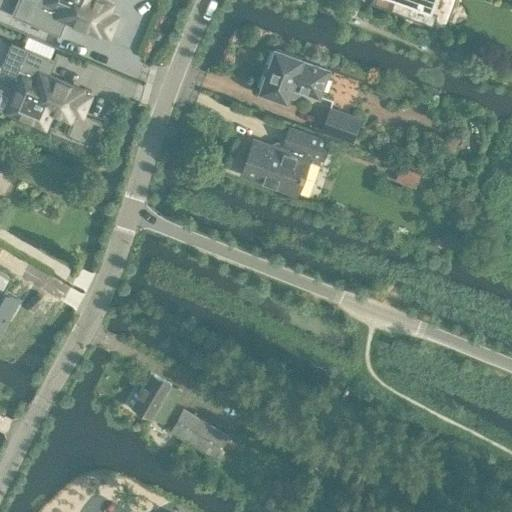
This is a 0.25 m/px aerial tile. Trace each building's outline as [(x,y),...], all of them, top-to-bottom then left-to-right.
[(19,0),(13,14),(28,20),(58,33),(65,18),(99,32),(100,30),(109,34),(117,15),(108,12),(111,3),(104,0),(19,0)] [(434,0),(373,0),(373,3),(408,15),(412,3),(431,10),(434,0)] [(11,41),(1,65),(13,71),(22,74),(14,93),(7,109),(44,125),(51,110),(69,118),(73,109),(82,113),(90,95),(81,91),(82,89),(47,74),(54,59),(23,47),(11,41)] [(302,56),(275,47),(260,88),(287,98),(288,95),(291,95),(294,95),(297,93),(300,91),(301,88),(318,95),(328,68),(301,58),(302,56)] [(321,129),(352,140),(361,117),(329,106),(321,129)] [(323,157),(328,140),(289,126),(283,143),(284,143),(282,148),(253,138),(241,172),(297,192),(309,158),(302,156),(304,150),(323,157)] [(399,164),(394,179),(408,184),(414,170),(399,164)] [(0,329),(18,298),(3,289),(10,277),(0,271),(0,329)] [(182,390),(171,384),(171,383),(151,371),(131,404),(152,416),(153,416),(163,422),(182,390)] [(170,429),(215,456),(228,434),(183,407),(170,429)]
